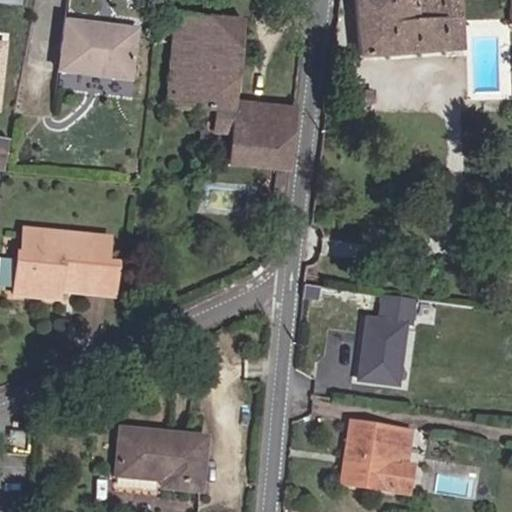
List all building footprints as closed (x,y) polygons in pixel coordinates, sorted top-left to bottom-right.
[(450,29),(465,28),(463,0),(364,0),(353,1),(357,63),(451,57),(450,29)] [(285,143),(230,138),(234,105),(243,23),(172,17),(165,107),(195,109),(195,134),(226,137),(223,167),(282,174),(285,143)] [(58,27),(53,75),(125,83),(128,49),(91,44),(93,31),(58,27)] [(450,29),(451,57),(467,56),(465,28),(450,29)] [(91,44),(128,49),(129,35),(93,31),(91,44)] [(0,116),(1,116),(9,45),(0,44),(0,116)] [(234,105),(230,138),(285,143),(289,110),(234,105)] [(23,235),(22,243),(20,260),(17,259),(12,299),(58,304),(60,285),(87,288),(86,297),(99,298),(112,300),(115,270),(107,269),(110,246),(23,235)] [(0,297),(12,299),(17,259),(20,260),(22,243),(0,240),(0,297)] [(315,289),(304,287),(303,299),(314,300),(315,289)] [(412,327),(416,303),(384,298),(380,298),(377,323),(363,322),(355,382),(395,388),(398,363),(404,326),(412,327)] [(153,483),(187,486),(190,435),(112,428),(108,470),(154,473),(153,483)] [(190,435),(187,486),(193,486),(196,436),(190,435)] [(389,440),(344,437),(338,495),(405,501),(408,474),(385,471),(389,440)]
